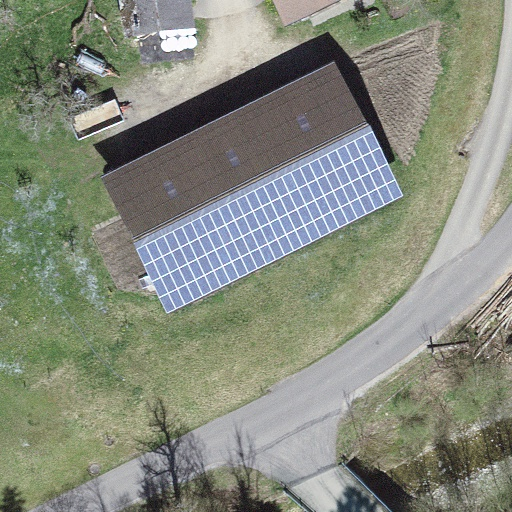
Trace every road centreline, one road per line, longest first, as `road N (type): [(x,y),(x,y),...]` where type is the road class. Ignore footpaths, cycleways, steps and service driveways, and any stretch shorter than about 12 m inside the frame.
road 1 (unclassified): [(73,511),(414,328),(511,236)]
road 2 (track): [(414,328),(472,208),(511,77)]
road 3 (track): [(265,414),(346,511)]
